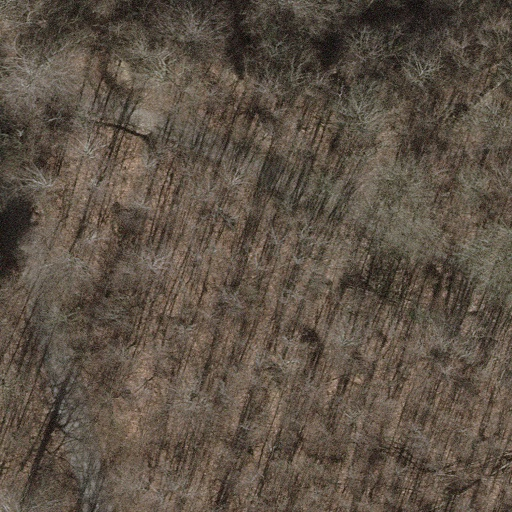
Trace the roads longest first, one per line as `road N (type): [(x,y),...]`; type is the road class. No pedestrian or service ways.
road 1 (track): [(511,278),(113,101),(0,85)]
road 2 (track): [(0,167),(102,511)]
